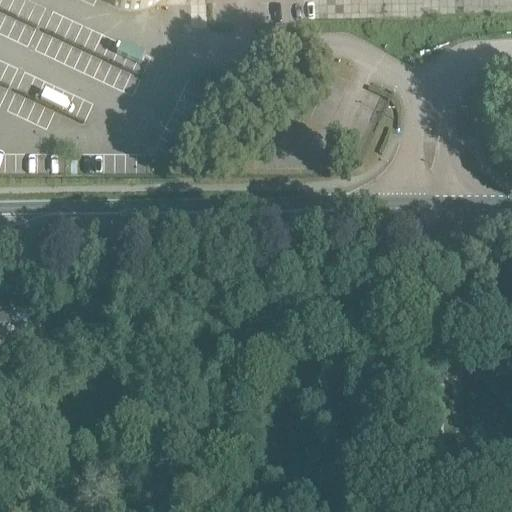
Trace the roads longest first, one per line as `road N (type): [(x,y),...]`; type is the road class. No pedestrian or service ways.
road 1 (primary): [(0,235),(511,226)]
road 2 (primary): [(511,202),(0,209)]
road 3 (unknown): [(468,511),(461,354),(469,246)]
